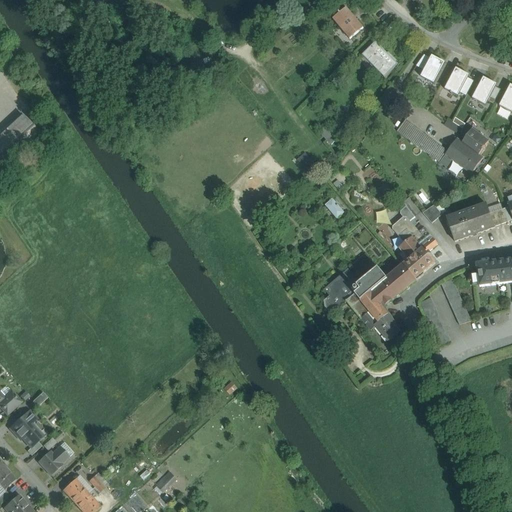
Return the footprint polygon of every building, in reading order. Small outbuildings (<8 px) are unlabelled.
[(363,29),(347,9),(343,12),(342,11),(336,16),(337,18),(333,21),(350,41),(363,29)] [(387,54),(376,43),(362,56),(385,79),(398,66),(397,65),(398,63),(388,53),(387,54)] [(445,63),(432,56),(426,67),(421,78),(434,85),(445,63)] [(189,66),(177,72),(181,80),(193,74),(189,66)] [(456,69),(445,90),(451,94),(452,95),(452,94),(458,97),(469,76),(456,69)] [(483,78),(472,99),(486,106),(497,85),(483,78)] [(511,86),(510,86),(499,107),(511,113),(511,86)] [(444,126),(456,134),(467,124),(450,113),(444,126)] [(22,116),(0,136),(0,164),(7,172),(43,139),(22,116)] [(448,152),(405,121),(397,132),(440,164),(446,156),(445,156),(448,152)] [(472,130),(463,143),(457,139),(448,152),(445,156),(446,156),(471,175),(483,158),(480,156),(484,150),(484,149),(489,142),(472,130)] [(318,170),(304,155),(298,160),(312,176),(318,170)] [(334,202),(333,200),(325,206),(337,220),(344,213),(343,211),(345,209),(337,200),(334,202)] [(486,205),(447,220),(455,242),(495,228),(494,228),(490,214),(486,205)] [(434,206),(423,214),(432,225),(442,216),(434,206)] [(511,217),(509,208),(503,210),(508,223),(511,221),(511,217)] [(503,210),(490,214),(494,228),(508,223),(503,210)] [(424,229),(420,233),(407,218),(404,218),(393,228),(392,230),(405,245),(413,239),(427,255),(438,246),(433,240),(424,229)] [(427,255),(413,239),(405,245),(399,250),(406,258),(401,263),(403,266),(417,282),(424,276),(423,275),(435,264),(427,255)] [(511,261),(477,266),(480,287),(511,283),(511,261)] [(397,271),(378,269),(359,285),(352,291),(361,302),(371,293),(384,308),(385,308),(417,282),(403,266),(397,271)] [(361,302),(352,291),(359,285),(348,270),(325,291),(330,297),(324,302),(325,308),(329,312),(334,314),(347,303),(361,320),(370,313),(361,302)] [(452,282),(441,287),(459,328),(471,323),(452,282)] [(371,293),(361,302),(370,313),(378,324),(389,316),(385,308),(384,308),(371,293)] [(431,301),(420,306),(435,338),(446,333),(431,301)] [(370,313),(361,320),(371,332),(377,328),(379,325),(378,324),(370,313)] [(400,334),(389,316),(378,324),(379,325),(377,328),(389,343),(400,334)] [(236,390),(229,383),(223,389),(229,396),(236,390)] [(0,391),(0,407),(7,415),(21,403),(8,388),(3,389),(0,391)] [(42,393),(32,402),(37,408),(47,399),(42,393)] [(29,413),(10,429),(20,441),(22,439),(31,449),(44,437),(32,424),(36,420),(29,413)] [(52,439),(43,447),(48,451),(56,443),(52,439)] [(50,451),(38,462),(51,476),(63,465),(61,463),(63,461),(64,462),(69,457),(59,447),(52,454),(50,451)] [(5,468),(0,472),(0,485),(5,491),(16,480),(5,468)] [(94,477),(89,481),(95,487),(100,483),(94,477)] [(164,478),(156,486),(163,493),(171,485),(164,478)] [(75,480),(63,491),(76,505),(88,494),(75,480)] [(100,483),(95,487),(100,493),(105,489),(100,483)] [(6,492),(0,497),(0,505),(10,496),(6,492)] [(95,511),(100,508),(88,494),(76,505),(82,511),(95,511)] [(33,511),(18,496),(4,509),(7,511),(33,511)]
